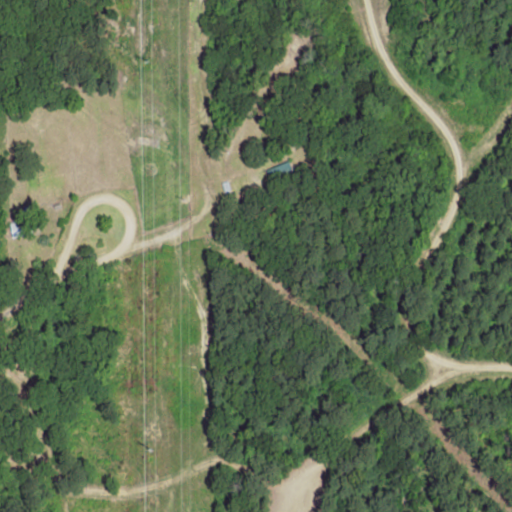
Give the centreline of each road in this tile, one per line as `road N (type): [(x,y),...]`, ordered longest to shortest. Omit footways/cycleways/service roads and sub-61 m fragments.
road 1 (residential): [(355,0),(356,50),(396,165),(396,360),(511,393)]
road 2 (residential): [(0,355),(73,290),(187,255)]
